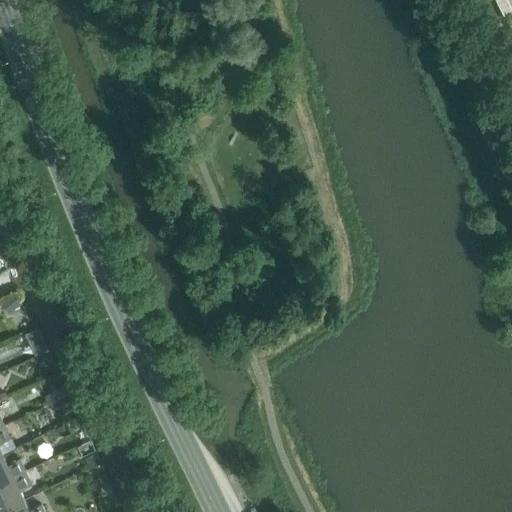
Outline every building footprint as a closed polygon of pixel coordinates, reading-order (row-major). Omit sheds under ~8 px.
[(16,302),(4,310),(12,323),(25,315),(16,302)] [(18,336),(25,354),(43,348),(37,329),(18,336)] [(0,453),(2,453),(0,448),(0,440),(9,437),(3,424),(0,425),(0,453)] [(6,463),(2,453),(0,453),(0,481),(24,470),(18,457),(6,463)] [(95,488),(106,484),(100,468),(89,472),(95,488)] [(24,470),(0,481),(0,508),(23,498),(18,488),(30,482),(24,470)] [(28,509),(23,498),(0,508),(0,511),(44,511),(40,503),(28,509)]
